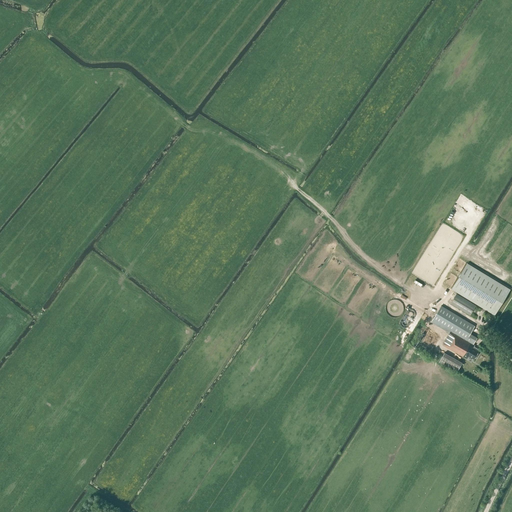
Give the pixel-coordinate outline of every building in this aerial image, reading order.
[(510,289),(467,263),(451,289),(494,315),(510,289)] [(470,315),(476,305),(456,293),(450,304),(470,315)] [(402,313),(403,313),(403,312),(403,311),(404,310),(404,309),(404,308),(404,307),(403,306),(403,305),(403,304),(402,304),(402,303),(401,302),(400,301),(399,300),(398,300),(397,300),(395,299),(393,299),(392,300),(391,300),(390,300),(390,301),(389,301),(388,302),(387,303),(387,304),(386,305),(386,306),(386,307),(386,308),(386,309),(386,310),(386,311),(386,312),(387,313),(387,314),(388,314),(388,315),(389,316),(390,316),(391,317),(392,317),(393,317),(394,317),(395,317),(396,317),(397,317),(398,317),(399,316),(400,316),(401,315),(402,314),(402,313)] [(474,359),(478,351),(477,350),(477,349),(474,346),(474,345),(472,344),(476,338),(469,334),(474,326),(441,306),(431,322),(449,333),(442,345),(467,359),(468,356),(474,359)] [(399,343),(405,346),(408,338),(402,336),(399,343)] [(457,372),(462,363),(444,353),(439,362),(457,372)]
